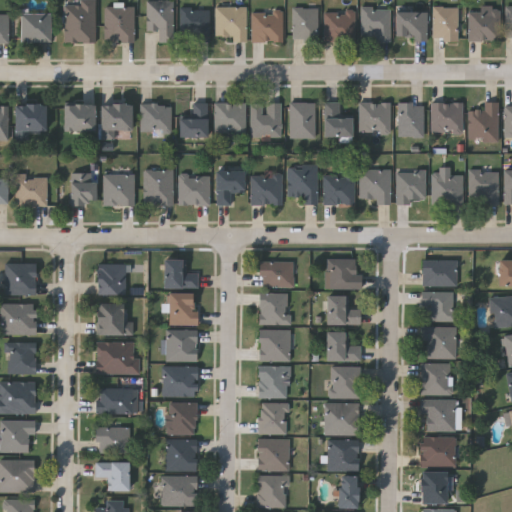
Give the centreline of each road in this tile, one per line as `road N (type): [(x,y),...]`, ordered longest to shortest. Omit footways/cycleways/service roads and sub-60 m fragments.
road 1 (residential): [(511,240),(0,236)]
road 2 (residential): [(511,75),(0,76)]
road 3 (residential): [(71,511),(70,237)]
road 4 (residential): [(229,511),(231,238)]
road 5 (residential): [(394,511),(400,239)]
